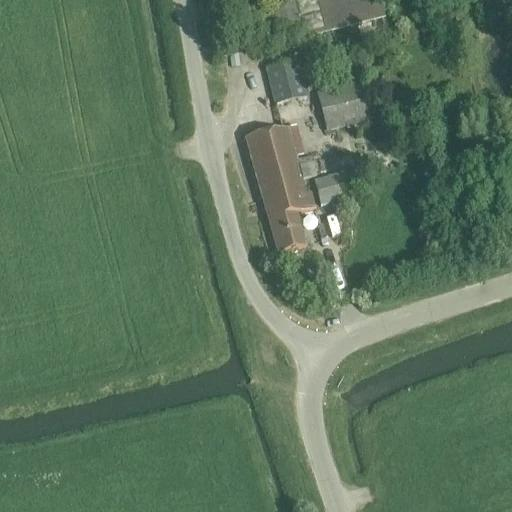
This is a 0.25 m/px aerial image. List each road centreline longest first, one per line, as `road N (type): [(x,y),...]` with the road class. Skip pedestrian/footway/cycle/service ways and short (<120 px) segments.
road 1 (unclassified): [(311,360),(250,290),(234,249),(182,0)]
road 2 (unclassified): [(311,360),(349,339),(511,288)]
road 3 (unclassified): [(337,511),(308,413),(311,360)]
